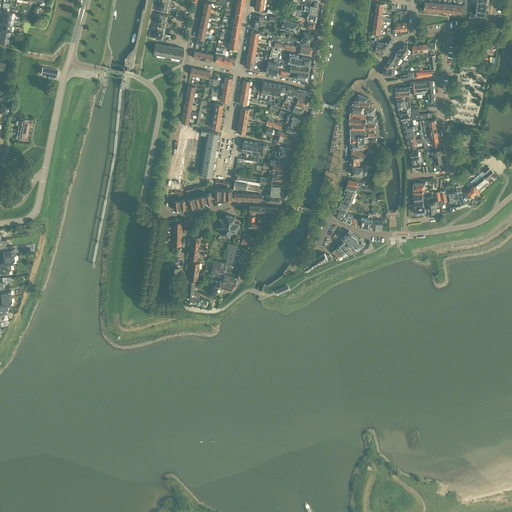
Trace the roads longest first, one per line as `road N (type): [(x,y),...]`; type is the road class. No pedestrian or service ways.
road 1 (unclassified): [(152,212),(142,197),(160,109),(156,92),(132,75),(67,62)]
road 2 (residential): [(165,213),(186,61)]
road 3 (residential): [(408,175),(451,172),(441,76)]
road 4 (residential): [(329,218),(345,108),(358,87)]
road 5 (residential): [(312,85),(286,204)]
